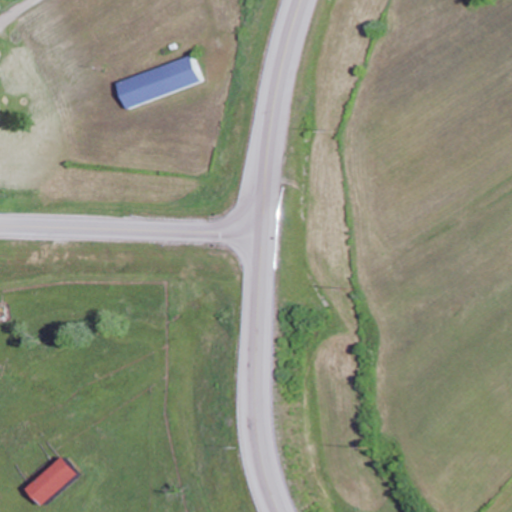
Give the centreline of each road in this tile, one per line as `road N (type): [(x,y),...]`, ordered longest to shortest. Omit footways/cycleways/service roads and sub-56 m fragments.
road 1 (primary): [(283,511),(260,414),(264,233)]
road 2 (secondary): [(0,225),(264,233)]
road 3 (secondary): [(264,233),(275,109),(302,0)]
